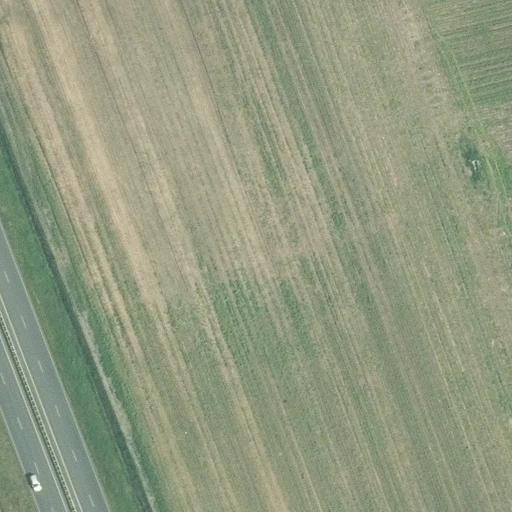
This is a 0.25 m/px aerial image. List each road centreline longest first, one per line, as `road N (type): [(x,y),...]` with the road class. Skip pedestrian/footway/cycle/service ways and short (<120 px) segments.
road 1 (trunk): [(93,511),(0,265)]
road 2 (trunk): [(0,372),(53,511)]
